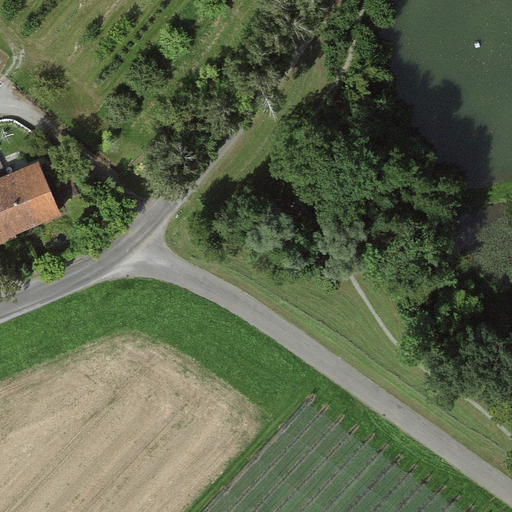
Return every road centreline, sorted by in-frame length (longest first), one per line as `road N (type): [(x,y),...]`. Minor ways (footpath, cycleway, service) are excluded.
road 1 (unclassified): [(511,494),(244,303),(137,242)]
road 2 (unclassified): [(137,242),(326,0)]
road 3 (unclassified): [(0,312),(137,242)]
